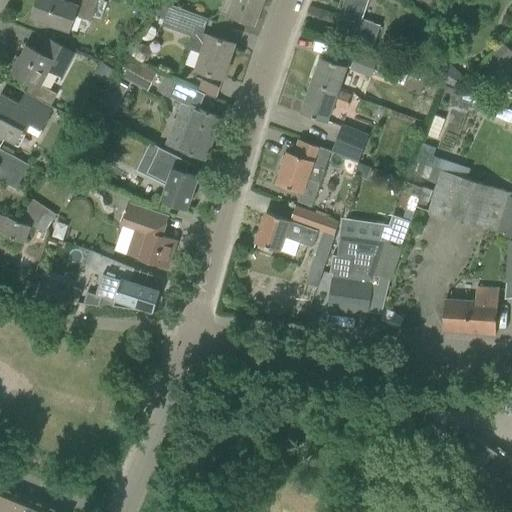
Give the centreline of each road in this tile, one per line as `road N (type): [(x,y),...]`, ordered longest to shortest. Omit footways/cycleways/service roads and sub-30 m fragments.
road 1 (residential): [(199,342),(237,195),(308,0)]
road 2 (residential): [(199,342),(283,368),(511,359)]
road 3 (residential): [(129,511),(169,431),(199,342)]
